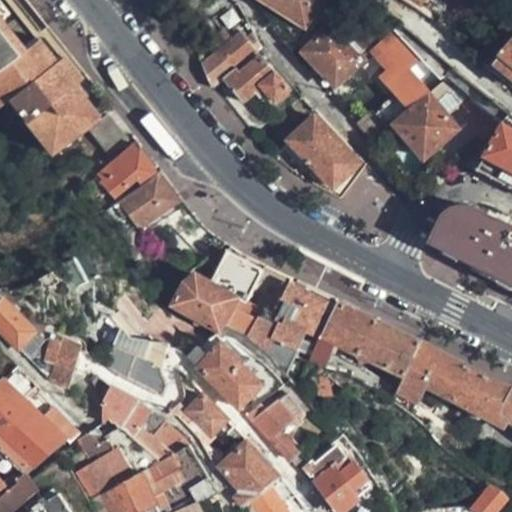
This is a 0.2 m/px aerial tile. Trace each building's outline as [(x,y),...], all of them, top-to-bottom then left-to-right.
[(0,0),(0,3),(25,37),(44,23),(26,0),(0,0)] [(318,0),(265,0),(303,24),(318,0)] [(441,21),(436,28),(453,43),(474,16),(455,0),(438,0),(429,11),(441,21)] [(0,101),(1,103),(7,98),(49,153),(110,106),(51,32),(44,23),(25,37),(0,3),(0,101)] [(302,52),(334,86),(361,59),(355,53),(368,42),(341,14),(302,52)] [(255,53),(260,49),(251,36),(244,41),(240,35),(202,64),(211,86),(213,85),(223,77),(235,68),(233,65),(252,50),(255,53)] [(373,115),(385,127),(426,92),(399,59),(403,55),(384,36),(369,51),(385,67),(378,75),(395,94),(381,106),(373,115)] [(511,37),(492,63),(511,80),(511,37)] [(223,77),(242,101),(253,90),(259,95),(264,91),(274,101),(287,90),(257,55),(238,73),(235,68),(223,77)] [(213,85),(237,115),(246,106),(242,101),(223,77),(213,85)] [(422,158),(456,130),(443,114),(456,102),(441,83),(391,124),(422,158)] [(472,148),(486,136),(456,102),(443,114),(456,130),(472,148)] [(107,114),(87,130),(108,157),(128,140),(107,114)] [(312,116),(288,141),(332,188),(357,163),(312,116)] [(511,132),(501,125),(475,171),(511,189),(511,132)] [(260,144),(269,137),(265,132),(263,133),(259,127),(251,133),(260,144)] [(260,144),(273,156),(277,153),(276,150),(278,148),(274,141),(272,142),(269,137),(260,144)] [(145,162),(138,152),(102,183),(113,197),(133,180),(137,183),(151,171),(145,162)] [(154,176),(117,204),(140,229),(175,203),(165,191),(154,176)] [(180,210),(175,203),(140,229),(146,237),(180,210)] [(511,227),(465,206),(453,206),(443,216),(430,241),(511,282),(511,227)] [(245,304),(264,272),(243,261),(226,251),(215,271),(207,267),(194,276),(184,284),(172,307),(200,321),(219,329),(221,326),(238,300),(245,304)] [(280,274),(267,267),(264,272),(245,304),(238,300),(221,326),(244,334),(261,347),(284,372),(305,331),(310,334),(325,304),(288,286),(291,280),(280,274)] [(0,329),(19,348),(35,333),(0,296),(0,329)] [(324,336),(322,336),(319,335),(311,353),(326,361),(334,344),(403,376),(420,343),(377,322),(340,304),(324,336)] [(197,329),(212,336),(219,329),(200,321),(197,329)] [(50,340),(43,358),(55,365),(71,373),(79,351),(81,345),(63,338),(60,343),(50,340)] [(160,367),(164,356),(147,347),(144,356),(116,342),(106,366),(117,373),(141,384),(157,394),(162,394),(165,390),(164,382),(160,367)] [(497,424),(498,425),(503,427),(506,422),(508,418),(511,411),(511,390),(470,367),(420,343),(403,376),(396,390),(417,403),(425,388),(497,424)] [(198,347),(187,356),(238,407),(262,385),(221,345),(208,358),(198,347)] [(66,387),(69,381),(71,373),(55,365),(50,378),(66,387)] [(0,379),(0,452),(13,465),(23,475),(77,427),(15,366),(0,379)] [(98,395),(101,404),(113,388),(91,374),(87,380),(92,385),(98,395)] [(104,419),(104,422),(107,420),(114,430),(121,426),(132,436),(138,428),(171,455),(190,445),(186,441),(155,412),(149,407),(113,388),(101,404),(102,408),(103,411),(103,415),(104,419)] [(201,443),(201,444),(214,431),(228,418),(225,415),(222,412),(219,409),(216,406),(214,403),(211,401),(208,398),(205,395),(202,392),(186,412),(196,422),(189,429),(190,430),(191,431),(192,432),(193,433),(194,434),(195,435),(196,437),(197,438),(198,439),(199,440),(200,442),(201,443)] [(262,432),(287,459),(296,452),(276,430),(302,409),(289,392),(261,410),(251,420),(262,432)] [(228,418),(214,431),(219,438),(233,423),(230,420),(228,418)] [(89,431),(84,434),(77,440),(107,490),(129,479),(109,444),(100,450),(89,431)] [(235,496),(243,505),(246,502),(279,478),(249,441),(219,466),(241,491),(235,496)] [(160,461),(129,479),(107,490),(117,511),(156,511),(156,510),(162,507),(156,495),(184,480),(193,497),(212,486),(190,445),(171,455),(160,461)] [(370,486),(347,458),(317,482),(339,510),(370,486)] [(13,465),(0,477),(0,478),(5,484),(9,490),(24,476),(23,475),(13,465)] [(0,496),(0,511),(11,511),(37,491),(27,479),(24,476),(9,490),(0,496)] [(293,496),(279,478),(246,502),(252,511),(285,511),(280,504),(293,496)] [(493,490),(473,510),(476,511),(498,511),(507,503),(493,490)] [(71,511),(59,492),(28,511),(71,511)]
